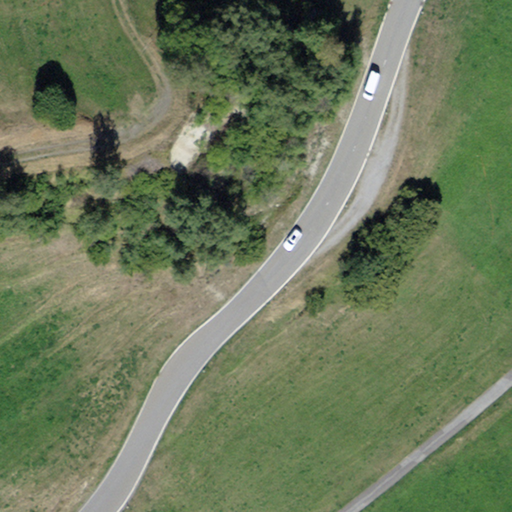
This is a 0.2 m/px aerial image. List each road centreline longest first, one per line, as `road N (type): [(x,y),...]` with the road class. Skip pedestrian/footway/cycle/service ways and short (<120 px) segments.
road 1 (secondary): [(98,511),(182,366),(279,266),(324,204),(360,132),(407,0)]
road 2 (track): [(0,162),(101,144),(158,114),(164,91),(119,0)]
